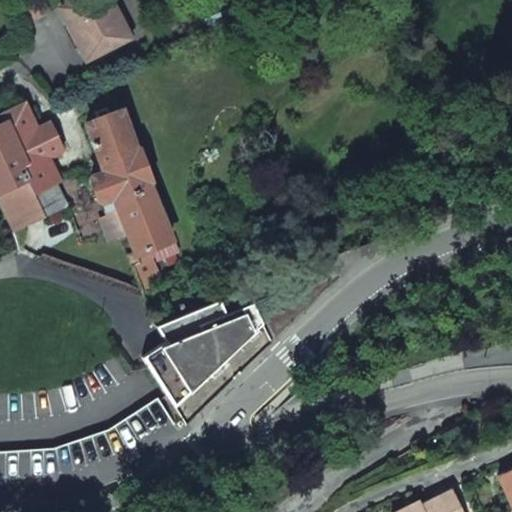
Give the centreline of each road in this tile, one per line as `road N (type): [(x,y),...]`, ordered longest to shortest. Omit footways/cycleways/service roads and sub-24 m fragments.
road 1 (tertiary): [(198,443),(346,301),(414,259),(511,221)]
road 2 (residential): [(198,443),(268,435),(415,388),(511,376)]
road 3 (unknown): [(451,383),(447,410),(427,442),(338,511)]
road 4 (tertiary): [(68,511),(147,483),(198,443)]
